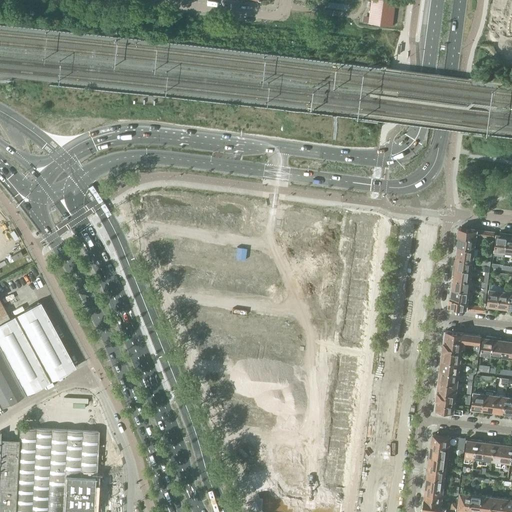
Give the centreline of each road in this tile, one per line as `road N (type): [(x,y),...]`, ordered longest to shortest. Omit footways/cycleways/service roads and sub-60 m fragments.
road 1 (residential): [(247,511),(122,210),(142,199),(270,216)]
road 2 (secondary): [(199,511),(104,278),(54,194)]
road 3 (secondary): [(25,202),(97,313),(173,511)]
road 4 (secondary): [(276,172),(396,188),(425,175),(438,148),(460,0)]
road 5 (secondary): [(437,0),(419,128),(408,150),(379,160),(279,147)]
road 6 (secondary): [(279,147),(125,130),(82,142),(35,176)]
road 7 (unclassified): [(129,511),(129,465),(83,373),(0,418)]
road 8 (secondary): [(54,194),(103,164),(140,155),(276,172)]
road 9 (residential): [(436,316),(449,216),(511,220)]
road 10 (unknown): [(162,296),(299,309)]
road 11 (unknown): [(260,437),(304,444),(311,457),(308,482),(298,488),(278,481),(270,463)]
road 12 (residential): [(146,0),(281,14)]
